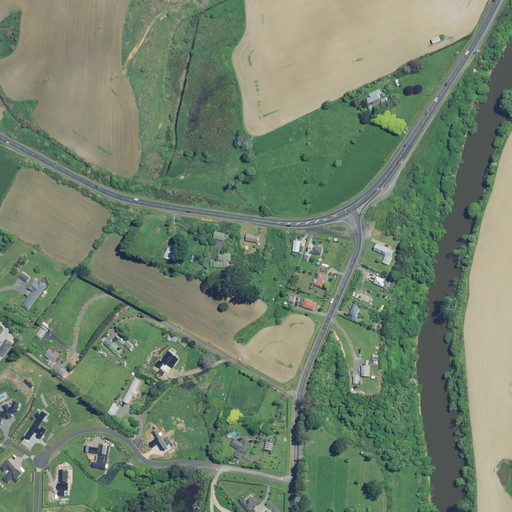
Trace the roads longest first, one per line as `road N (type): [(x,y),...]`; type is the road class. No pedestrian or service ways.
road 1 (primary): [(0,136),(138,202),(294,224),(349,210)]
road 2 (residential): [(40,461),(71,434),(100,429),(125,438),(150,462),(295,482)]
road 3 (tertiary): [(356,225),(355,257),(301,387),(295,482)]
road 4 (primary): [(415,133),(498,0)]
